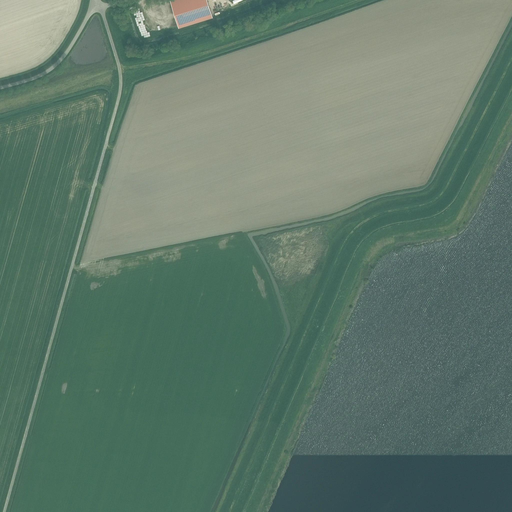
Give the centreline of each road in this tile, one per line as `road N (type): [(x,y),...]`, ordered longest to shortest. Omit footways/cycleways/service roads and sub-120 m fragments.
road 1 (track): [(511,58),(441,195),(373,215),(343,244),(228,511)]
road 2 (unclassified): [(3,511),(120,93),(100,8),(92,4)]
road 3 (track): [(119,69),(186,57),(365,0)]
road 4 (unclassified): [(0,88),(55,65),(92,4)]
